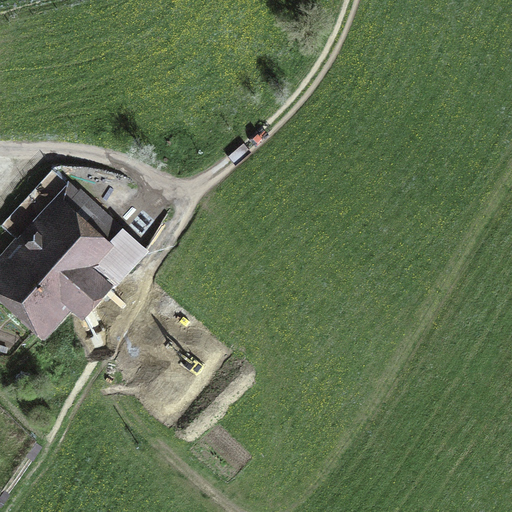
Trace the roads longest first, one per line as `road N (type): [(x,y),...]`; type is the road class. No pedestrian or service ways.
road 1 (track): [(511,180),(339,460),(292,511)]
road 2 (track): [(237,511),(146,433),(115,387),(113,351),(127,304),(184,215),(176,190)]
road 3 (track): [(183,198),(288,108),(323,61),(348,0)]
